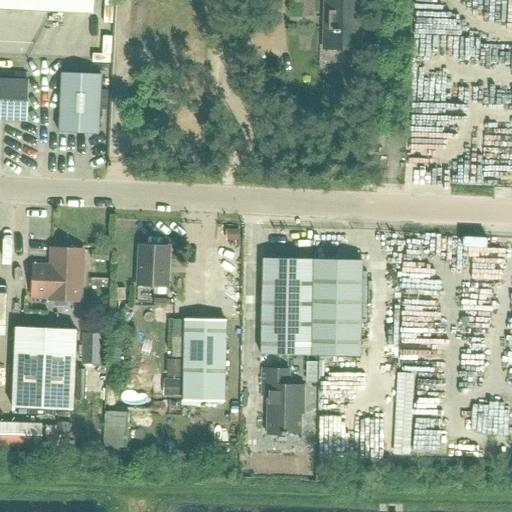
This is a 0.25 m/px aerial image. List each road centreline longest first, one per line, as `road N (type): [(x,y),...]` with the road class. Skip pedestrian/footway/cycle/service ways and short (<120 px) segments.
road 1 (unclassified): [(511,214),(0,192)]
road 2 (track): [(0,484),(120,493)]
